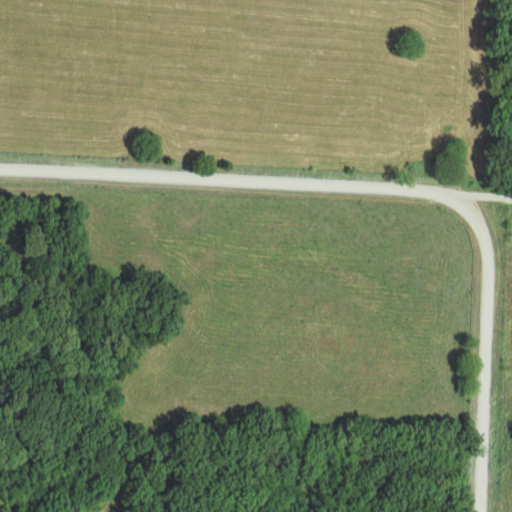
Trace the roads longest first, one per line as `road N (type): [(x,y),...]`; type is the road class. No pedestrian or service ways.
road 1 (residential): [(474,214),(458,202),(413,193),(0,170)]
road 2 (residential): [(481,511),(487,253),(474,214)]
